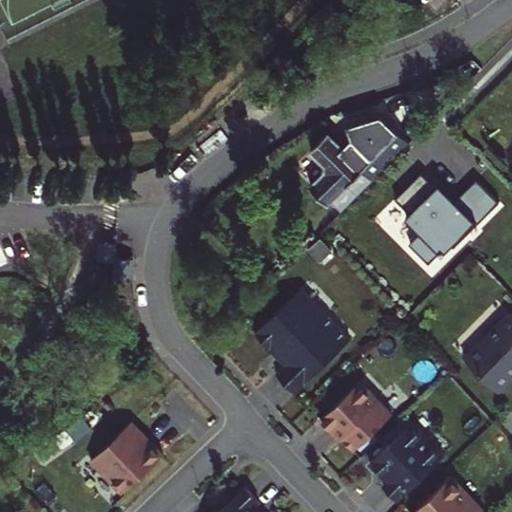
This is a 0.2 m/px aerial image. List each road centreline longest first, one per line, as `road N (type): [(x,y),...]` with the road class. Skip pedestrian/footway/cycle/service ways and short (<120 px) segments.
road 1 (residential): [(511,5),(429,56),(281,118),(178,201),(155,262),(163,320),(251,424)]
road 2 (residential): [(251,424),(156,511)]
road 3 (residential): [(251,424),(334,511)]
